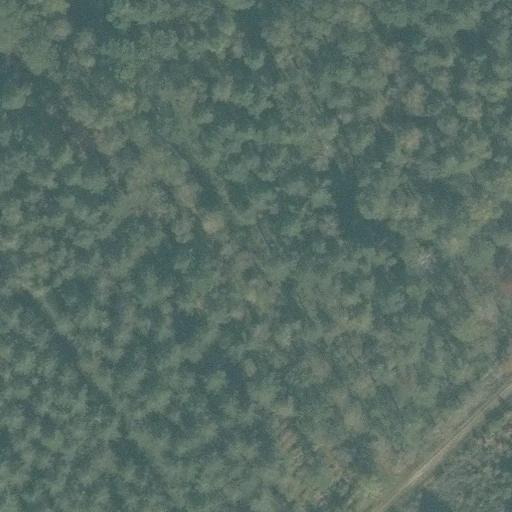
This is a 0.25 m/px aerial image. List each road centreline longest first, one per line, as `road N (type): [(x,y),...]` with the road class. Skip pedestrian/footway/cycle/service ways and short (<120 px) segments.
road 1 (track): [(402,484),(37,0)]
road 2 (track): [(511,380),(373,511)]
